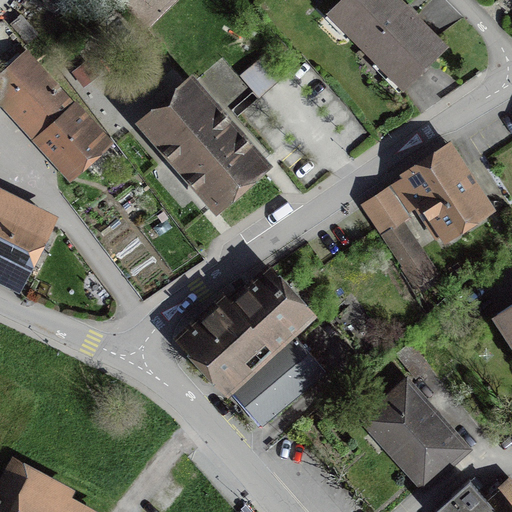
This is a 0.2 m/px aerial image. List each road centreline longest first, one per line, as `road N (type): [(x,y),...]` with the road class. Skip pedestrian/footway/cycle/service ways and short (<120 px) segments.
road 1 (residential): [(131,363),(151,332),(199,291),(511,82)]
road 2 (unclassified): [(284,511),(189,402),(131,363)]
road 3 (unclassified): [(131,363),(0,300)]
